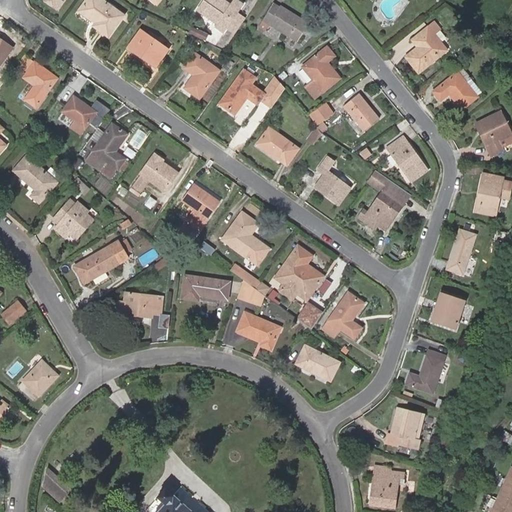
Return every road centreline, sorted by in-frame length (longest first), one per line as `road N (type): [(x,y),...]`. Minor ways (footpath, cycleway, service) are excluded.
road 1 (residential): [(412,290),(20,14),(20,0)]
road 2 (residential): [(326,0),(448,158),(412,290)]
road 3 (residential): [(316,426),(283,390),(240,366),(193,355),(144,359),(99,375)]
road 4 (residential): [(0,223),(99,375)]
road 5 (residential): [(412,290),(386,380),(316,426)]
